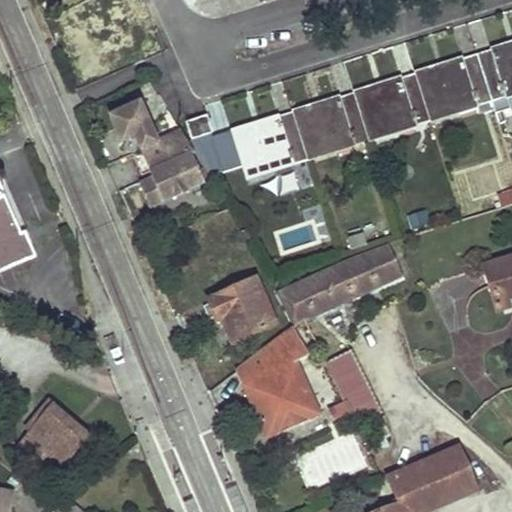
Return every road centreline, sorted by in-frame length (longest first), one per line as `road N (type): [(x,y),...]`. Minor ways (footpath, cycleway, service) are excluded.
road 1 (tertiary): [(223,511),(8,0)]
road 2 (tertiary): [(0,19),(207,511)]
road 3 (residential): [(323,0),(185,43),(166,0)]
road 4 (unknown): [(0,347),(108,381),(147,367)]
